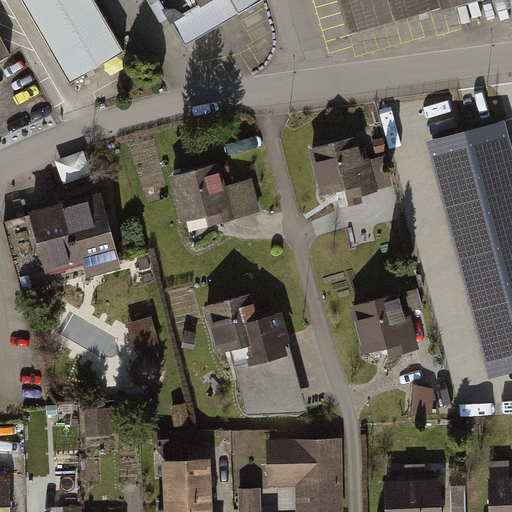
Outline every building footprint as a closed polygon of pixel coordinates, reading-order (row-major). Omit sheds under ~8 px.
[(93,0),(20,0),(72,87),(127,56),(93,0)] [(265,0),(153,0),(184,52),(267,3),(265,0)] [(438,0),(344,0),(357,33),(442,12),(438,0)] [(438,0),(442,12),(485,0),(438,0)] [(0,64),(10,59),(0,39),(0,64)] [(359,139),(307,152),(320,203),(392,184),(385,160),(366,165),(359,139)] [(219,168),(171,182),(184,228),(208,221),(211,233),(262,218),(252,183),(226,190),(219,168)] [(102,198),(27,219),(48,278),(83,269),(88,284),(122,274),(102,198)] [(237,373),(291,358),(280,319),(261,325),(254,298),(201,313),(216,364),(233,360),(237,373)] [(408,300),(351,314),(365,373),(423,359),(408,300)] [(125,351),(161,339),(153,315),(117,326),(125,351)] [(129,350),(137,385),(166,378),(159,344),(129,350)] [(291,358),(237,373),(250,424),(311,419),(291,358)] [(414,410),(434,411),(435,386),(415,385),(414,410)] [(112,404),(87,405),(89,433),(114,432),(112,404)] [(346,511),(346,444),(270,445),(271,491),(297,491),(298,511),(346,511)] [(0,493),(12,494),(11,462),(0,462),(0,493)] [(160,466),(162,511),(215,508),(213,463),(160,466)] [(511,511),(511,479),(490,480),(490,511),(511,511)] [(442,511),(441,483),(384,485),(385,511),(442,511)] [(240,489),(241,511),(262,511),(261,487),(240,489)] [(445,490),(445,511),(465,511),(465,490),(445,490)] [(12,511),(12,494),(0,493),(0,511),(12,511)]
